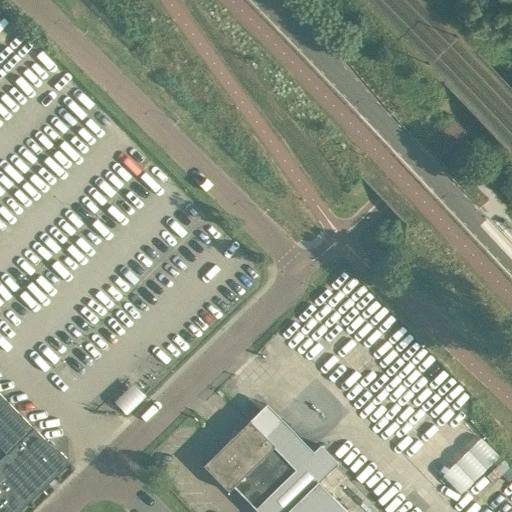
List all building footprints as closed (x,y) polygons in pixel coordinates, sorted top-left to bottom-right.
[(511,233),(511,225),(504,218),(500,221),(511,233)] [(114,402),(126,413),(141,398),(128,386),(114,402)] [(0,511),(15,511),(66,462),(56,452),(51,447),(47,443),(47,442),(32,427),(31,427),(0,395),(0,511)] [(232,486),(255,510),(302,464),(301,463),(300,463),(289,451),(283,457),(273,447),(273,446),(248,420),(227,441),(202,466),(227,491),(232,486)] [(456,477),(465,486),(496,456),(478,437),(441,473),(451,482),(456,477)] [(302,464),(255,510),(256,511),(345,511),(317,482),(336,463),(319,445),(301,463),(302,464)]
